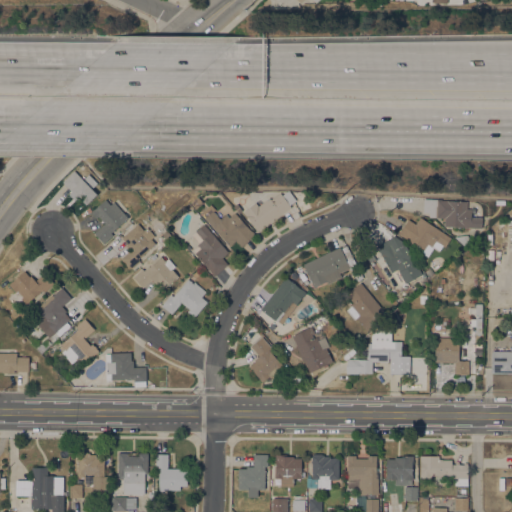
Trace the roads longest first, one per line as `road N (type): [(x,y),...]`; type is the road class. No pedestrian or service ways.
road 1 (secondary): [(511,413),(0,409)]
road 2 (motorway): [(141,128),(511,129)]
road 3 (residential): [(213,511),(216,364),(225,323),(268,259),(355,211)]
road 4 (motorway): [(511,68),(211,66)]
road 5 (secondary): [(196,26),(0,211)]
road 6 (residential): [(216,364),(164,345),(136,323),(48,226)]
road 7 (motorway): [(17,127),(141,128)]
